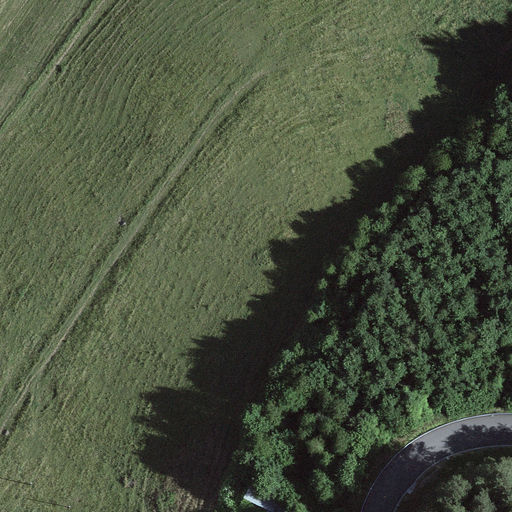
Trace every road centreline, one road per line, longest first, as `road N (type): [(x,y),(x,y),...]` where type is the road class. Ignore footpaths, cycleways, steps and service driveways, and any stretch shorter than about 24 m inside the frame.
road 1 (tertiary): [(376,511),(392,475),(427,444),(511,428)]
road 2 (track): [(392,475),(511,465)]
